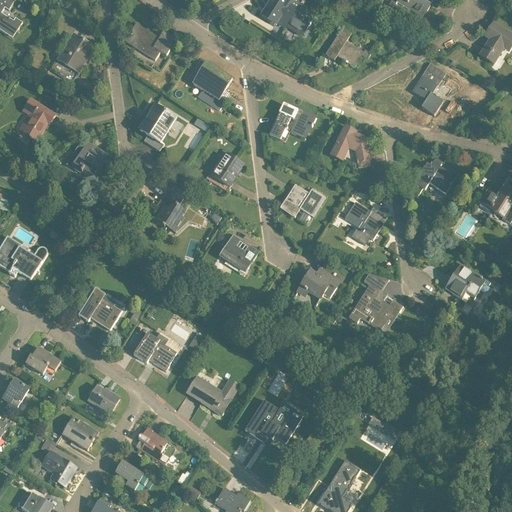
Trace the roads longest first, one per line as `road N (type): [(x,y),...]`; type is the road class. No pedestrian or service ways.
road 1 (residential): [(282,257),(265,231),(250,70)]
road 2 (residential): [(142,183),(123,147),(108,0)]
road 3 (residential): [(287,511),(141,395)]
road 4 (residential): [(328,103),(445,44),(472,14)]
road 5 (residential): [(417,288),(407,279),(387,125)]
road 6 (residential): [(141,395),(44,317),(30,319)]
road 7 (residential): [(71,511),(141,395)]
road 8 (residential): [(509,155),(387,125)]
